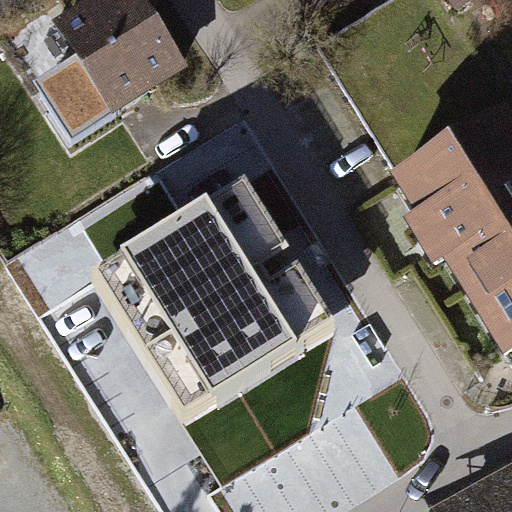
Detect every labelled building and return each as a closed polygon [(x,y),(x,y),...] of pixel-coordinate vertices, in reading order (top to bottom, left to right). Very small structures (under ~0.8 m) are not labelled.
[(86,0),(94,11),(62,31),(109,106),(142,85),(146,91),(180,69),(136,0),(110,0),(86,0)] [(511,131),(504,119),(400,183),(425,224),(432,219),(456,258),(449,263),(506,355),(511,351),(511,131)] [(155,216),(85,258),(176,407),(229,375),(206,336),(289,286),(221,174),(197,189),(183,165),(140,191),(155,216)] [(229,375),(176,407),(240,511),(246,511),(311,473),(289,438),(303,430),(286,403),(272,411),(266,401),(251,410),(229,375)] [(511,511),(511,500),(490,511),(511,511)]
